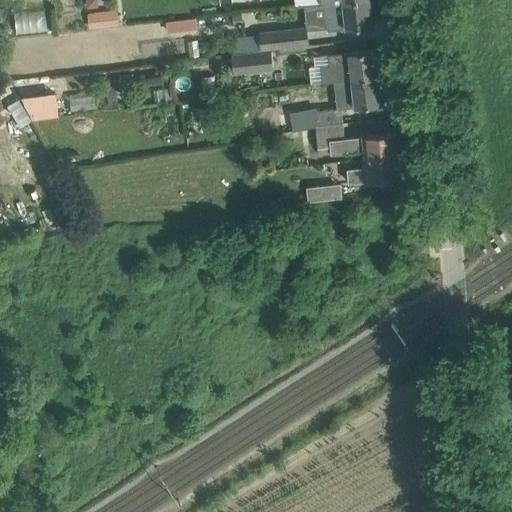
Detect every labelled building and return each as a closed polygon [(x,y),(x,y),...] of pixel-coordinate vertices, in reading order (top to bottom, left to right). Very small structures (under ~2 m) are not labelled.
[(369,0),(350,0),(324,3),(326,27),(327,30),(346,28),(372,25),(369,0)] [(14,10),(14,32),(46,31),(45,9),(14,10)] [(89,29),(119,26),(117,10),(87,13),(89,29)] [(167,21),(168,31),(197,28),(196,18),(167,21)] [(306,26),(258,30),(259,33),(260,50),(271,49),(308,45),(307,30),(306,26)] [(245,52),(245,51),(231,53),(234,74),(273,69),(271,49),(260,50),(245,52)] [(353,79),(378,76),(375,49),(329,54),(330,65),(322,66),(324,82),(353,79)] [(378,76),(353,79),(356,107),(381,104),(378,76)] [(53,90),(24,93),(26,118),(56,115),(53,90)] [(69,109),(93,106),(91,93),(67,95),(69,109)] [(19,97),(10,100),(18,122),(27,118),(19,97)] [(315,124),(315,127),(343,122),(341,107),(294,112),(296,126),(315,124)] [(363,150),(364,158),(400,154),(398,131),(344,137),(343,122),(315,127),(318,154),(363,150)] [(400,154),(364,158),(365,167),(348,169),(349,183),(403,177),(400,154)] [(307,186),(308,200),(342,197),(341,183),(307,186)]
